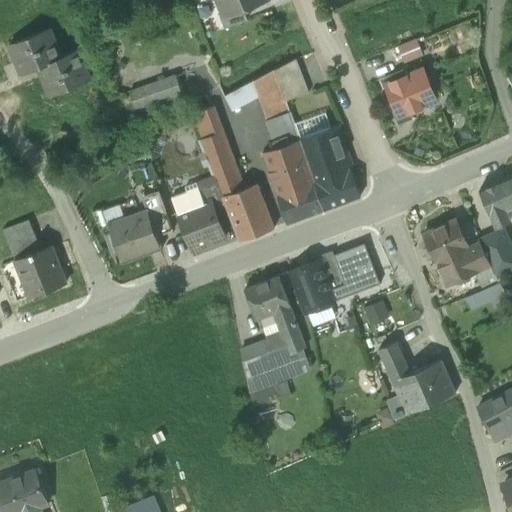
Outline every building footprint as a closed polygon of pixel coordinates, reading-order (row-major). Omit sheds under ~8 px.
[(218,0),(224,15),(225,16),(243,8),(262,0),(218,0)] [(243,8),(225,16),(224,15),(219,17),(224,29),(247,20),(243,8)] [(60,58),(48,30),(9,45),(22,75),(38,69),(50,97),(89,81),(76,51),(60,58)] [(423,56),(416,39),(397,47),(404,64),(423,56)] [(296,60),(273,72),(285,102),(309,93),(296,60)] [(405,70),(383,79),(399,116),(436,101),(423,69),(408,75),(405,70)] [(273,72),(254,82),(259,98),(268,121),(288,113),(285,102),(273,72)] [(176,76),(129,93),(138,119),(184,103),(179,85),(176,76)] [(195,79),(179,85),(184,103),(201,97),(195,79)] [(254,82),(224,99),(232,112),(259,98),(254,82)] [(243,190),(212,108),(191,116),(223,197),(243,190)] [(288,113),(268,121),(278,148),(299,141),(288,113)] [(336,127),(299,141),(309,171),(314,183),(323,211),(360,198),(336,127)] [(278,148),(263,153),(274,185),(309,171),(299,141),(278,148)] [(309,171),(274,185),(278,197),(314,183),(309,171)] [(505,180),(479,191),(491,217),(493,216),(497,227),(509,222),(504,211),(511,207),(511,193),(511,194),(505,180)] [(216,182),(198,189),(204,204),(211,201),(218,220),(229,216),(216,182)] [(278,197),(287,225),(323,211),(314,183),(278,197)] [(198,189),(196,184),(185,188),(187,192),(171,198),(192,252),(225,239),(218,220),(211,201),(204,204),(198,189)] [(273,228),(257,185),(243,190),(223,197),(240,241),(239,241),(239,242),(274,229),(274,228),(273,228)] [(172,232),(158,192),(142,197),(147,211),(148,211),(157,237),(172,232)] [(147,211),(108,225),(122,264),(124,263),(123,261),(159,248),(160,250),(162,250),(157,237),(148,211),(147,211)] [(456,219),(423,235),(436,264),(437,263),(447,285),(477,271),(478,271),(468,249),(469,248),(469,247),(456,219)] [(28,221),(3,230),(9,245),(34,235),(28,221)] [(511,249),(503,231),(491,237),(501,260),(503,264),(511,259),(511,249)] [(34,235),(9,245),(15,260),(40,250),(34,235)] [(491,237),(480,242),(490,265),(501,260),(491,237)] [(490,265),(480,242),(469,247),(469,248),(468,249),(478,271),(490,265)] [(15,260),(30,299),(65,285),(50,246),(40,250),(15,260)] [(344,286),(332,252),(317,258),(318,261),(320,261),(331,291),(344,286)] [(501,260),(490,265),(496,277),(507,272),(503,264),(501,260)] [(318,261),(290,272),(297,292),(306,313),(315,310),(320,312),(331,308),(333,303),(335,302),(331,291),(320,261),(318,261)] [(478,271),(477,271),(484,286),(497,280),(496,277),(490,265),(478,271)] [(290,272),(279,276),(286,296),(297,292),(290,272)] [(279,276),(245,289),(256,319),(257,319),(273,313),(290,306),(286,296),(279,276)] [(364,307),(371,324),(390,316),(382,299),(364,307)] [(290,306),(273,313),(282,336),(289,355),(306,348),(290,306)] [(265,342),(282,336),(273,313),(257,319),(265,342)] [(260,365),(289,355),(282,336),(265,342),(254,346),(260,365)] [(396,341),(379,349),(392,380),(410,372),(396,341)] [(254,346),(240,351),(245,371),(260,365),(254,346)] [(260,365),(245,371),(251,406),(292,394),(288,378),(312,369),(306,348),(289,355),(260,365)] [(410,372),(392,380),(399,397),(407,414),(455,393),(441,360),(410,372)] [(511,389),(478,407),(495,441),(511,431),(511,389)] [(399,397),(386,402),(393,420),(407,414),(399,397)] [(36,470),(0,483),(0,502),(3,511),(26,511),(41,507),(48,504),(36,470)] [(511,480),(503,484),(511,506),(511,480)] [(159,511),(153,496),(142,500),(147,511),(159,511)]
